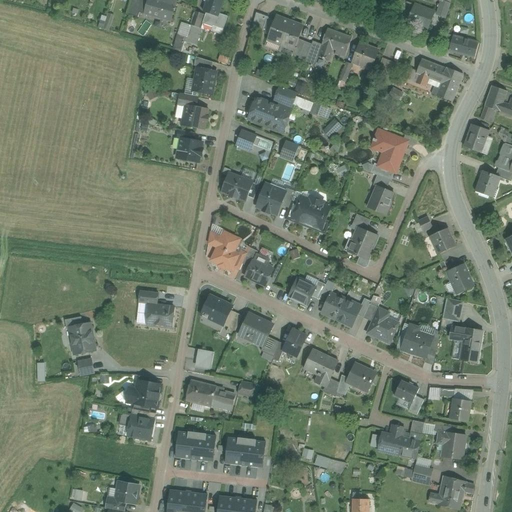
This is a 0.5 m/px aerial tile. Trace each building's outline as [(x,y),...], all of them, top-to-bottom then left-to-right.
[(142,0),(132,0),(128,14),(138,17),(140,12),(139,12),(142,0)] [(149,0),(142,0),(139,12),(140,12),(146,14),(149,0)] [(169,0),(149,0),(146,14),(170,21),(176,2),(169,0)] [(223,1),(219,0),(207,0),(204,12),(207,13),(218,17),(223,1)] [(450,4),(441,1),(441,2),(437,15),(446,18),(450,4)] [(434,13),(415,5),(408,23),(427,30),(434,13)] [(115,14),(108,12),(106,18),(102,29),(110,31),(115,14)] [(204,15),(196,12),(191,26),(199,28),(204,15)] [(218,17),(207,13),(203,24),(213,27),(213,26),(224,30),(228,17),(219,14),(218,17)] [(268,17),(256,13),(253,27),(263,31),(268,17)] [(100,16),(96,27),(102,29),(106,18),(100,16)] [(290,22),(276,17),(267,40),(281,45),(290,22)] [(304,27),(290,22),(281,45),(294,50),(295,51),(299,39),(304,27)] [(199,28),(191,26),(188,37),(186,43),(196,46),(201,29),(199,28)] [(351,38),(328,30),(322,45),(333,49),(336,50),(346,53),(351,38)] [(188,37),(180,35),(180,33),(179,33),(174,50),(182,53),(185,42),(186,43),(188,37)] [(477,44),(453,37),(449,52),(473,59),(477,44)] [(305,42),(299,39),(295,51),(294,50),(293,54),(300,57),(305,42)] [(312,45),(305,42),(300,57),(298,60),(305,62),(312,45)] [(312,45),(305,62),(315,66),(319,57),(318,57),(322,45),(313,42),(312,45)] [(379,51),(360,44),(353,63),(371,70),(379,51)] [(333,49),(322,45),(318,57),(319,57),(329,61),(333,49)] [(163,52),(160,47),(153,51),(156,56),(163,52)] [(227,58),(221,56),(219,62),(225,64),(227,58)] [(213,63),(196,58),(195,66),(212,70),(213,63)] [(399,65),(383,58),(378,69),(394,76),(399,65)] [(447,69),(422,60),(418,72),(417,74),(420,75),(430,79),(441,84),(447,69)] [(346,63),(340,80),(346,82),(352,66),(346,63)] [(463,75),(447,68),(447,69),(441,84),(439,90),(437,96),(453,102),(463,75)] [(216,73),(198,69),(195,84),(198,84),(197,92),(212,94),(216,73)] [(418,72),(408,69),(404,79),(416,83),(420,75),(417,74),(418,72)] [(430,79),(420,75),(416,83),(426,87),(427,85),(430,79)] [(441,84),(430,79),(427,85),(435,88),(439,90),(441,84)] [(306,86),(299,83),(296,91),(304,94),(306,86)] [(507,91),(492,86),(485,107),(492,109),(496,111),(500,112),(503,102),(507,91)] [(297,93),(280,87),(274,101),(291,108),(297,93)] [(403,94),(394,89),(390,96),(399,101),(403,94)] [(154,90),(145,94),(149,102),(158,98),(154,90)] [(198,98),(181,95),(179,105),(187,107),(187,106),(197,108),(198,98)] [(291,112),(257,98),(249,120),(283,133),(291,112)] [(511,98),(509,104),(503,102),(500,112),(511,116),(511,98)] [(331,110),(314,104),(311,112),(328,118),(331,110)] [(197,108),(187,106),(187,107),(186,114),(187,116),(183,119),(182,126),(205,130),(206,123),(208,123),(209,117),(208,117),(209,110),(197,108)] [(492,109),(485,107),(481,120),(492,123),(494,118),(490,117),(492,109)] [(341,126),(333,120),(326,131),(334,137),(341,126)] [(489,131),(472,125),(464,148),(481,154),(489,131)] [(196,134),(178,131),(177,139),(181,139),(195,142),(196,134)] [(256,136),(242,131),(237,146),(251,151),(256,136)] [(408,142),(379,131),(376,140),(373,138),(372,140),(375,142),(371,152),(383,157),(379,166),(393,171),(396,172),(408,142)] [(195,142),(181,139),(177,159),(199,163),(200,156),(202,157),(203,150),(202,150),(203,143),(195,142)] [(298,146),(287,142),(281,156),(293,161),(298,146)] [(506,144),(496,167),(499,168),(498,169),(509,173),(509,172),(511,164),(511,146),(506,145),(506,144)] [(372,167),(364,164),(362,170),(369,173),(372,167)] [(379,166),(375,164),(371,173),(378,176),(390,181),(393,171),(379,166)] [(511,173),(509,173),(498,169),(496,176),(499,177),(499,178),(511,182),(511,178),(511,173)] [(496,176),(483,171),(483,172),(484,172),(480,184),(478,183),(479,184),(476,192),(475,191),(475,192),(495,199),(498,191),(495,190),(499,178),(499,177),(496,176)] [(253,183),(230,174),(222,192),(230,195),(230,197),(237,200),(238,198),(246,201),(247,198),(253,184),(253,183)] [(390,181),(378,176),(374,185),(377,186),(386,190),(390,181)] [(253,184),(247,198),(254,200),(259,186),(253,184)] [(285,192),(266,185),(257,207),(264,210),(263,211),(270,214),(271,212),(277,215),(281,206),(286,192),(285,192)] [(377,186),(368,208),(387,216),(393,203),(391,202),(395,193),(386,190),(377,186)] [(295,192),(286,188),(285,192),(286,192),(281,206),(289,209),(292,202),(295,192)] [(298,205),(292,220),(293,221),(320,231),(321,231),(325,221),(330,209),(322,205),(323,202),(312,198),(310,203),(300,199),(298,205)] [(289,209),(285,219),(293,222),(293,221),(292,220),(298,205),(292,202),(289,209)] [(370,220),(358,215),(353,227),(358,229),(359,228),(365,231),(370,220)] [(428,218),(419,222),(423,231),(433,226),(428,218)] [(331,223),(325,221),(321,231),(320,231),(320,232),(326,235),(331,223)] [(365,231),(359,228),(358,229),(353,241),(349,239),(344,251),(360,257),(368,261),(368,260),(378,236),(365,231)] [(447,229),(430,237),(439,254),(455,246),(447,229)] [(222,238),(211,232),(209,244),(217,248),(222,238)] [(217,248),(211,261),(233,271),(234,268),(240,255),(234,253),(239,243),(223,235),(222,238),(217,248)] [(270,263),(274,251),(263,247),(259,259),(270,263)] [(248,254),(243,264),(250,268),(253,261),(254,261),(258,252),(251,248),(248,254)] [(246,253),(242,251),(240,255),(234,268),(240,271),(243,264),(248,254),(246,253)] [(298,251),(289,253),(292,262),(301,259),(298,251)] [(368,261),(360,257),(357,265),(364,268),(368,267),(370,261),(368,260),(368,261)] [(254,261),(253,261),(250,268),(246,277),(266,286),(273,270),(272,270),(272,267),(268,265),(265,266),(254,261)] [(464,265),(448,272),(452,281),(451,282),(457,294),(466,290),(465,287),(465,286),(472,284),(464,265)] [(305,283),(298,279),(289,297),(307,306),(312,297),(315,289),(305,284),(305,283)] [(326,285),(320,297),(328,301),(331,294),(336,285),(328,281),(326,285)] [(315,289),(312,297),(319,300),(320,297),(326,285),(318,282),(315,289)] [(159,294),(141,292),(139,304),(150,305),(157,306),(159,294)] [(331,294),(328,301),(327,304),(322,313),(323,315),(328,317),(330,316),(336,319),(346,299),(338,295),(337,296),(331,294)] [(427,297),(419,295),(416,303),(424,306),(427,297)] [(233,307),(211,296),(201,316),(202,316),(210,320),(211,318),(224,324),(223,326),(224,326),(231,311),(233,307)] [(362,306),(346,299),(336,319),(343,323),(343,324),(352,328),(362,306)] [(446,312),(459,315),(462,303),(448,300),(446,312)] [(379,308),(370,304),(364,318),(372,322),(379,309),(379,308)] [(157,306),(150,305),(148,325),(173,328),(175,308),(157,306)] [(389,313),(379,309),(372,322),(373,322),(367,333),(389,343),(398,324),(386,318),(389,313)] [(243,317),(231,311),(224,326),(229,328),(227,332),(234,336),(243,317)] [(386,318),(398,324),(401,318),(389,312),(389,313),(386,318)] [(459,315),(446,312),(445,315),(449,316),(449,320),(455,321),(459,322),(460,315),(459,315)] [(273,325),(250,314),(240,335),(263,346),(268,337),(273,325)] [(454,327),(455,321),(449,320),(449,316),(445,315),(442,328),(452,330),(452,327),(454,327)] [(224,324),(211,318),(210,320),(202,316),(200,321),(221,331),(223,326),(224,324)] [(82,317),(65,321),(67,330),(70,329),(70,328),(83,326),(82,317)] [(83,326),(70,328),(70,329),(75,355),(96,351),(90,324),(83,326)] [(432,337),(418,332),(420,328),(411,324),(408,332),(402,349),(408,351),(408,350),(425,356),(427,352),(432,337)] [(454,327),(452,327),(452,330),(450,339),(453,340),(450,359),(478,363),(483,332),(454,327)] [(307,336),(293,330),(286,345),(283,351),(285,352),(297,357),(307,336)] [(404,330),(397,347),(402,349),(408,332),(404,330)] [(432,337),(427,352),(436,355),(440,335),(434,333),(432,337)] [(280,343),(270,338),(266,347),(264,353),(274,357),(280,343)] [(274,357),(274,359),(280,362),(285,352),(283,351),(286,345),(280,343),(274,357)] [(337,362),(314,351),(314,350),(314,349),(304,370),(305,370),(305,368),(319,374),(318,376),(319,376),(316,383),(325,387),(326,388),(330,379),(338,361),(337,362)] [(436,355),(427,352),(425,356),(423,361),(434,365),(436,355)] [(92,360),(79,362),(81,376),(94,373),(92,360)] [(216,368),(206,363),(202,370),(212,376),(216,368)] [(376,374),(356,365),(349,379),(346,384),(350,386),(351,383),(360,387),(360,388),(367,392),(376,374)] [(110,376),(101,376),(101,384),(110,384),(110,376)] [(349,379),(342,376),(340,383),(337,393),(341,394),(345,395),(350,386),(346,384),(349,379)] [(330,379),(326,388),(325,387),(323,392),(336,398),(337,393),(340,383),(330,379)] [(216,387),(192,381),(187,401),(211,407),(212,405),(213,400),(215,391),(216,387)] [(419,389),(402,381),(394,396),(412,404),(412,405),(416,396),(419,389)] [(150,384),(147,383),(146,383),(138,382),(137,390),(130,389),(130,390),(128,400),(127,402),(134,404),(152,407),(158,408),(162,386),(150,384)] [(256,385),(242,382),(239,395),(253,398),(256,385)] [(454,397),(454,399),(471,402),(473,389),(456,388),(455,390),(454,397)] [(441,400),(441,396),(441,389),(430,389),(429,399),(441,400)] [(228,394),(215,391),(213,400),(226,404),(228,394)] [(235,396),(228,394),(226,404),(233,405),(235,396)] [(416,396),(412,405),(412,404),(409,411),(417,415),(424,400),(416,396)] [(471,402),(454,399),(450,419),(468,422),(471,402)] [(231,410),(233,405),(226,404),(213,400),(212,405),(231,410)] [(152,407),(134,404),(133,410),(139,411),(151,413),(152,407)] [(151,413),(139,411),(138,417),(155,420),(156,414),(151,413)] [(138,417),(124,414),(121,416),(118,435),(151,442),(155,420),(138,417)] [(411,432),(421,435),(422,436),(424,424),(413,421),(411,432)] [(97,425),(88,426),(88,435),(97,434),(97,425)] [(453,428),(436,425),(435,432),(440,432),(453,434),(453,428)] [(404,429),(393,426),(390,436),(401,438),(403,432),(404,429)] [(189,433),(179,432),(176,458),(213,463),(217,437),(206,435),(205,438),(190,436),(189,433)] [(410,436),(405,435),(405,433),(403,432),(401,438),(403,438),(399,455),(416,459),(421,435),(411,432),(410,433),(411,433),(410,436)] [(453,434),(440,432),(438,444),(444,445),(442,457),(463,460),(466,436),(453,434)] [(390,436),(383,434),(379,452),(399,456),(399,455),(403,438),(401,438),(390,436)] [(239,439),(229,438),(225,464),(263,468),(266,442),(255,441),(254,444),(239,442),(239,439)] [(311,452),(303,450),(301,458),(309,459),(311,452)] [(331,459),(322,457),(319,468),(327,470),(331,459)] [(348,464),(331,459),(327,470),(341,474),(348,464)] [(432,470),(416,466),(414,472),(412,479),(412,480),(428,484),(432,470)] [(414,472),(407,470),(405,477),(412,479),(414,472)] [(474,485),(444,477),(440,496),(438,505),(459,510),(464,493),(473,495),(474,485)] [(139,486),(119,482),(117,492),(118,492),(117,499),(116,501),(126,503),(136,505),(139,486)] [(83,501),(85,490),(75,489),(73,499),(83,501)] [(205,511),(208,495),(170,490),(167,511),(205,511)] [(440,496),(432,494),(430,503),(438,505),(440,496)] [(256,511),(258,501),(220,496),(217,511),(256,511)] [(126,503),(116,501),(117,499),(109,498),(107,509),(110,510),(110,509),(124,511),(126,503)] [(362,499),(354,499),(353,511),(369,511),(370,500),(362,499)]
